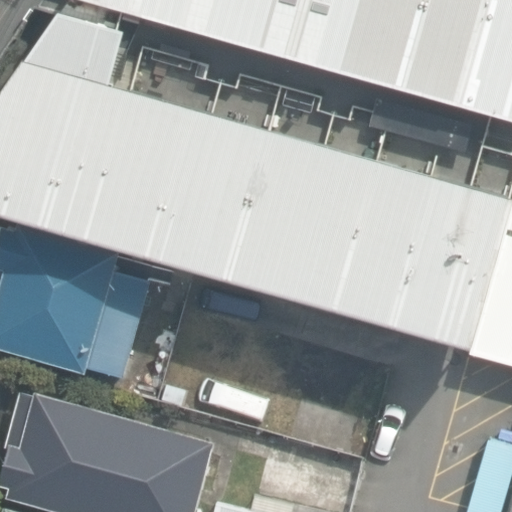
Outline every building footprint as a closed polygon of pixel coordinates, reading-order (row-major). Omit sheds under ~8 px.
[(511,0),(91,0),(511,113),(511,0)] [(511,191),(33,63),(0,112),(0,204),(488,357),(511,270),(511,191)] [(0,343),(93,371),(96,364),(132,375),(161,277),(126,266),(131,249),(14,214),(0,261),(0,343)] [(511,511),(511,270),(488,357),(511,363),(511,511)] [(270,416),(279,386),(236,374),(228,403),(270,416)] [(17,485),(15,494),(79,511),(205,511),(225,437),(45,388),(43,393),(27,388),(11,445),(16,447),(7,482),(17,485)] [(46,511),(12,503),(10,511),(7,511),(46,511)]
